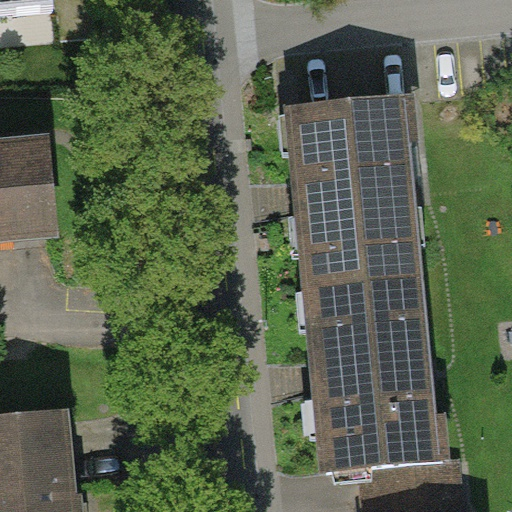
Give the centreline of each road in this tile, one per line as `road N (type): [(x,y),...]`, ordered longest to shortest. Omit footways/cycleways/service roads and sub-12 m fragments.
road 1 (tertiary): [(181,38),(226,511)]
road 2 (residential): [(181,38),(511,9)]
